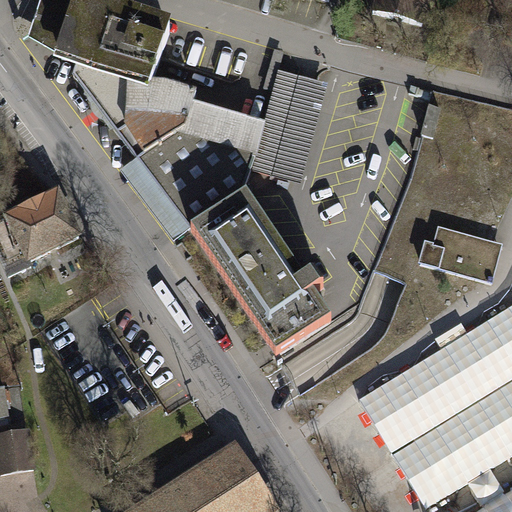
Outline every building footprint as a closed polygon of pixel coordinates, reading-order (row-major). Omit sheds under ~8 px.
[(377,0),(373,15),(423,28),(429,0),(377,0)] [(39,47),(63,60),(81,4),(55,2),(42,1),(28,42),(39,47)] [(117,134),(129,126),(132,92),(135,81),(152,87),(170,35),(81,4),(63,60),(78,66),(74,77),(117,134)] [(265,126),(252,174),(301,187),(328,87),(310,82),(279,73),(265,126)] [(265,126),(195,107),(198,97),(160,87),(152,87),(135,81),(132,92),(129,126),(117,134),(193,233),(241,201),(252,174),(265,126)] [(443,107),(430,103),(421,133),(434,137),(443,107)] [(0,224),(0,255),(9,274),(80,239),(59,196),(0,224)] [(241,201),(193,233),(276,359),(331,323),(314,297),(324,290),(315,276),(303,283),(247,197),(241,201)] [(427,240),(420,265),(493,285),(504,245),(496,243),(439,227),(435,242),(427,240)] [(28,431),(0,436),(0,465),(3,481),(37,474),(28,431)] [(147,511),(274,511),(238,454),(147,511)]
